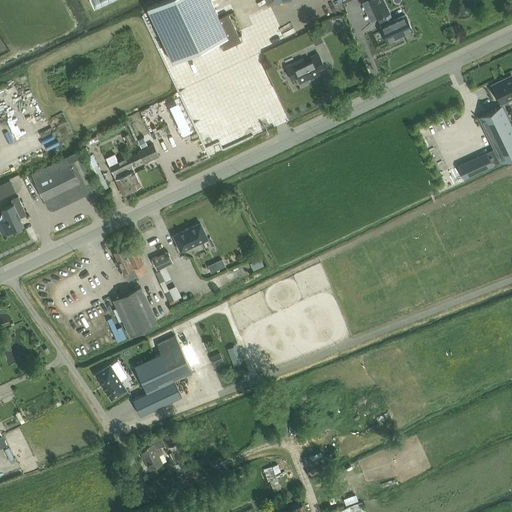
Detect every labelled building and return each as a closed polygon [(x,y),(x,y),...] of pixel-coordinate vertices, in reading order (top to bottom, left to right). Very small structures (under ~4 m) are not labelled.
[(218,41),(223,50),(241,42),(228,14),(219,18),(210,0),(162,0),(146,8),(172,63),(218,41)] [(377,19),(378,18),(381,27),(380,27),(388,43),(412,31),(405,16),(389,23),(385,15),(389,13),(383,0),(369,0),(368,1),(377,19)] [(286,67),(292,80),(297,78),(300,82),(312,76),(313,78),(320,74),(318,70),(324,67),(318,54),(311,57),(313,61),(305,65),(302,59),(286,67)] [(511,98),(511,76),(492,85),(501,104),(511,98)] [(236,90),(214,97),(216,103),(238,95),(236,90)] [(511,126),(502,107),(479,118),(494,149),(500,162),(501,163),(511,157),(511,126)] [(86,137),(88,143),(97,139),(95,133),(86,137)] [(138,153),(119,162),(132,190),(141,185),(131,165),(142,160),(143,163),(159,156),(153,144),(138,151),(138,153)] [(464,179),(500,162),(494,149),(457,166),(464,179)] [(43,200),(47,198),(51,205),(56,207),(95,188),(78,151),(31,174),(43,200)] [(107,160),(115,157),(113,152),(105,154),(107,160)] [(107,187),(92,154),(84,158),(100,191),(107,187)] [(132,190),(119,162),(109,166),(122,194),(132,190)] [(0,221),(0,230),(2,235),(23,226),(18,215),(25,212),(18,196),(11,200),(13,204),(3,208),(8,218),(0,221)] [(207,239),(200,223),(173,235),(181,251),(207,239)] [(134,243),(124,248),(138,277),(147,272),(143,264),(143,263),(134,243)] [(138,277),(124,248),(114,252),(123,273),(124,272),(128,281),(138,277)] [(151,259),(157,270),(173,262),(167,252),(151,259)] [(220,258),(210,262),(212,268),(223,264),(220,258)] [(158,323),(140,287),(113,300),(130,336),(158,323)] [(125,337),(120,325),(115,327),(110,316),(106,318),(111,330),(108,331),(114,343),(125,337)] [(147,393),(133,400),(138,410),(140,415),(181,396),(174,380),(193,372),(176,336),(157,344),(161,353),(134,366),(147,393)] [(126,390),(120,380),(127,376),(117,361),(110,365),(110,364),(95,374),(111,399),(126,390)] [(172,429),(161,435),(167,448),(179,442),(172,429)] [(310,441),(321,438),(319,432),(309,434),(310,441)] [(159,456),(164,453),(161,447),(165,445),(159,433),(150,438),(153,444),(140,450),(149,470),(162,463),(159,456)] [(207,463),(205,457),(195,462),(197,467),(207,463)] [(305,463),(308,471),(319,467),(314,457),(310,459),(310,461),(305,463)] [(264,478),(275,475),(271,464),(261,467),(264,478)] [(327,511),(365,511),(362,503),(346,508),(340,511),(339,508),(327,511)]
